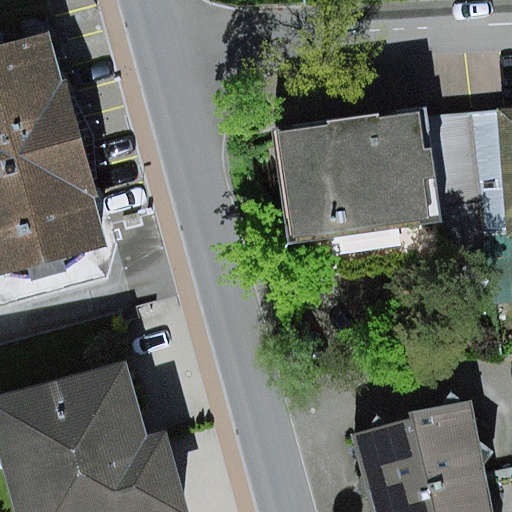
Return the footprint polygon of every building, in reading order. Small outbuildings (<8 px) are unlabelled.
[(29,102),(13,42),(0,45),(0,263),(67,246),(57,208),(84,201),(55,95),(29,102)] [(273,231),(419,216),(410,123),(264,138),(273,231)] [(0,511),(160,511),(140,431),(113,438),(97,377),(0,401),(0,511)] [(406,413),(408,425),(432,511),(496,511),(466,398),(406,413)] [(432,511),(408,425),(355,439),(375,511),(432,511)]
